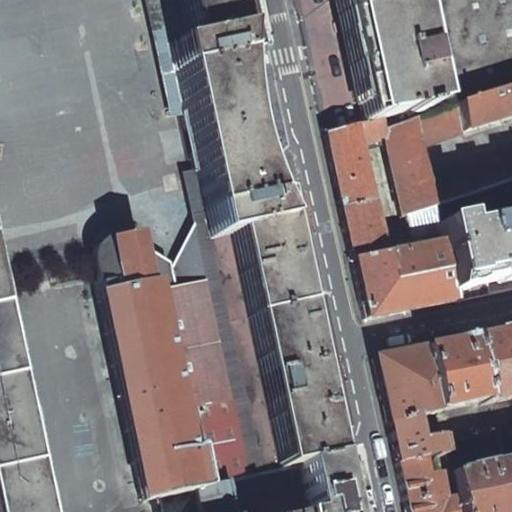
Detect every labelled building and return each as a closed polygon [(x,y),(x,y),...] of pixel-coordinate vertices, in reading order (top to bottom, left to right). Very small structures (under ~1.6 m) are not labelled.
[(181,117),(155,0),(140,0),(166,120),(181,117)] [(242,143),(238,123),(237,116),(233,88),(232,60),(248,57),(244,36),(242,30),(238,32),(231,0),(155,0),(181,117),(193,172),(211,254),(226,323),(297,308),(280,225),(278,221),(283,220),(279,202),(278,197),(262,200),(247,159),(242,143)] [(333,0),(360,125),(376,122),(427,110),(423,90),(403,0),(333,0)] [(511,0),(433,0),(451,84),(455,103),(456,105),(511,87),(511,0)] [(451,84),(423,90),(427,110),(455,103),(451,84)] [(511,87),(456,105),(453,106),(460,132),(511,115),(511,87)] [(415,148),(460,132),(453,106),(409,121),(415,148)] [(409,121),(378,132),(380,135),(381,145),(398,218),(403,217),(430,209),(429,206),(423,179),(415,148),(409,121)] [(360,125),(351,128),(355,142),(380,135),(378,132),(376,122),(360,125)] [(351,128),(322,136),(336,204),(348,260),(380,253),(357,152),(355,142),(351,128)] [(380,135),(355,142),(357,152),(381,145),(380,135)] [(429,206),(511,179),(511,151),(423,179),(429,206)] [(193,172),(178,175),(191,233),(195,252),(196,258),(211,254),(193,172)] [(454,221),(433,225),(435,235),(437,244),(447,291),(511,277),(511,208),(502,211),(504,219),(456,229),(454,221)] [(430,209),(403,217),(408,237),(414,238),(435,235),(433,225),(430,209)] [(181,249),(168,277),(185,274),(181,255),(181,252),(182,250),(183,248),(184,248),(187,247),(189,247),(191,247),(192,248),(194,249),(195,252),(191,233),(181,249)] [(138,264),(132,236),(101,242),(102,247),(93,249),(92,253),(91,255),(90,259),(90,269),(90,275),(91,281),(94,295),(142,285),(138,264)] [(380,253),(348,260),(356,297),(362,321),(408,312),(449,303),(447,291),(437,244),(381,255),(380,253)] [(185,274),(168,277),(167,273),(165,270),(163,268),(160,265),(157,264),(152,263),(138,264),(142,285),(151,283),(153,295),(202,284),(196,258),(195,252),(194,249),(192,248),(191,247),(189,247),(187,247),(184,248),(183,248),(182,250),(181,252),(181,255),(185,274)] [(211,254),(196,258),(202,284),(211,326),(226,323),(211,254)] [(94,295),(138,503),(149,500),(188,491),(205,488),(188,409),(177,359),(167,362),(153,295),(151,283),(142,285),(94,295)] [(227,400),(211,326),(202,284),(153,295),(167,362),(177,359),(188,409),(227,400)] [(297,308),(226,323),(258,475),(284,470),(296,467),(330,459),(315,391),(319,391),(316,375),(315,369),(310,370),(297,308)] [(0,511),(42,511),(0,318),(0,511)] [(226,323),(211,326),(227,400),(244,479),(258,475),(226,323)] [(464,341),(418,350),(432,412),(477,403),(478,406),(511,398),(511,338),(510,331),(464,341)] [(432,412),(418,350),(403,353),(369,360),(377,398),(383,426),(410,420),(410,418),(422,416),(432,414),(432,412)] [(244,479),(227,400),(188,409),(205,488),(222,484),(244,479)] [(422,416),(410,418),(410,420),(415,443),(426,440),(422,416)] [(410,420),(383,426),(389,451),(392,465),(419,460),(441,455),(440,453),(438,444),(437,438),(426,440),(415,443),(410,420)] [(494,433),(486,434),(487,439),(491,442),(496,441),(494,433)] [(449,442),(438,444),(440,453),(445,452),(450,447),(449,442)] [(441,455),(419,460),(423,478),(433,475),(435,480),(445,478),(445,475),(441,455)] [(351,511),(349,502),(340,457),(330,459),(296,467),(305,511),(351,511)] [(419,460),(392,465),(402,511),(452,511),(450,500),(439,502),(435,480),(433,475),(423,478),(419,460)] [(511,511),(511,460),(501,463),(511,511)] [(459,472),(445,475),(445,478),(450,500),(452,511),(511,511),(501,463),(482,467),(482,466),(458,472),(459,472)] [(305,511),(296,467),(284,470),(293,511),(305,511)] [(293,511),(284,470),(258,475),(244,479),(222,484),(227,511),(293,511)] [(227,511),(222,484),(205,488),(188,491),(192,511),(227,511)] [(192,511),(188,491),(149,500),(151,511),(192,511)]
